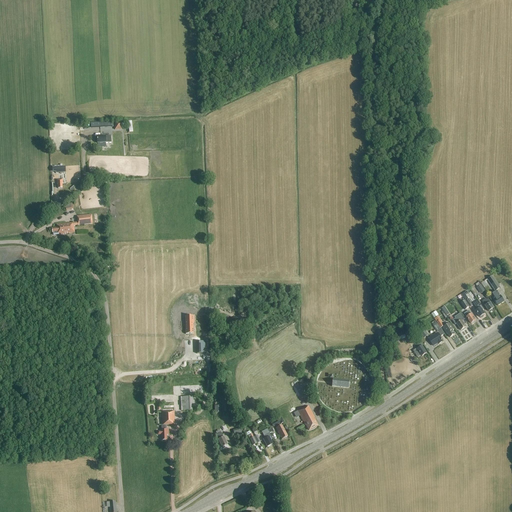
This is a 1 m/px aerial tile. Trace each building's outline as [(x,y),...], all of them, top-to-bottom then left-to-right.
[(97,137),(98,149),(106,148),(106,142),(105,140),(110,140),(113,140),(113,136),(109,136),(105,136),(97,137)] [(57,227),(51,228),(52,232),(53,232),(53,235),(74,233),(74,226),(91,224),(90,217),(77,218),(77,222),(57,224),(57,227)] [(492,286),(497,283),(492,277),(488,280),(492,286)] [(498,306),(504,302),(499,293),(492,298),(495,301),(498,306)] [(465,301),(470,307),(472,305),(466,296),(464,298),(465,301)] [(494,308),(490,303),(488,300),(487,300),(486,299),(482,301),(485,306),(489,312),(489,311),(490,312),(491,312),(492,312),(492,311),(491,310),(494,308)] [(470,307),(465,301),(461,303),(465,310),(470,307)] [(485,315),(480,308),(480,309),(478,306),(480,305),(478,301),(474,304),(478,310),(476,311),(480,318),(481,317),(481,318),(482,318),(483,317),(483,316),(485,315)] [(471,324),(476,321),(471,314),(471,315),(469,312),(466,314),(468,317),(467,318),(471,324)] [(459,317),(457,319),(456,319),(459,323),(456,324),(461,331),(466,327),(462,321),(461,320),(463,318),(461,314),(458,316),(459,317)] [(187,322),(185,322),(185,335),(194,335),(193,323),(194,323),(194,316),(187,317),(187,322)] [(437,322),(441,328),(444,326),(440,320),(438,317),(435,319),(437,322)] [(441,336),(444,334),(441,329),(435,321),(432,323),(437,332),(438,331),(441,336)] [(455,335),(451,329),(452,328),(450,325),(448,327),(448,326),(445,328),(448,331),(446,332),(450,338),(455,335)] [(412,341),(410,334),(401,337),(403,343),(406,342),(406,343),(412,341)] [(439,344),(442,342),(441,341),(442,340),(438,334),(429,340),(433,346),(438,343),(439,344)] [(291,352),(287,354),(281,340),(271,344),(278,359),(281,357),(286,367),(296,363),(291,352)] [(204,343),(196,344),(197,354),(205,354),(204,343)] [(418,355),(420,353),(422,357),(427,354),(422,347),(420,343),(416,345),(419,349),(415,351),(415,352),(416,354),(418,355)] [(267,356),(255,362),(279,415),(293,409),(290,402),(294,400),(297,406),(303,403),(288,371),(277,376),(267,356)] [(350,384),(349,382),(349,381),(332,380),(332,387),(348,389),(349,387),(350,387),(350,386),(350,384)] [(181,411),(198,410),(197,396),(181,397),(181,411)] [(309,431),(318,426),(314,420),(315,419),(309,407),(305,408),(298,412),(305,425),(305,424),(309,431)] [(161,430),(161,432),(158,432),(157,432),(157,434),(158,435),(161,435),(161,437),(162,437),(162,441),(167,440),(167,435),(169,435),(168,429),(165,429),(165,426),(175,425),(174,411),(161,411),(162,430),(161,430)] [(229,419),(233,427),(240,424),(235,415),(229,419)] [(284,430),(282,426),(276,429),(278,433),(280,436),(282,440),(288,437),(284,430)] [(265,439),(263,440),(267,447),(273,444),(270,440),(272,439),(267,430),(262,432),(265,439)] [(218,440),(222,448),(227,445),(223,438),(221,433),(216,435),(218,440)] [(253,445),(260,441),(257,435),(249,439),(253,445)]
